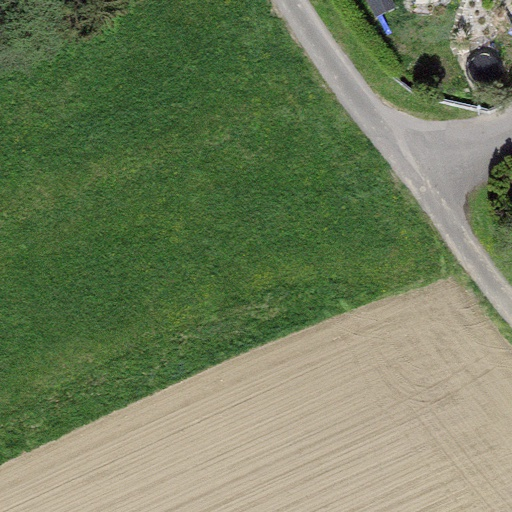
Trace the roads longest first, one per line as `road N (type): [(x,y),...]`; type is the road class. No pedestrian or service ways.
road 1 (residential): [(290,0),(417,176)]
road 2 (track): [(417,176),(511,315)]
